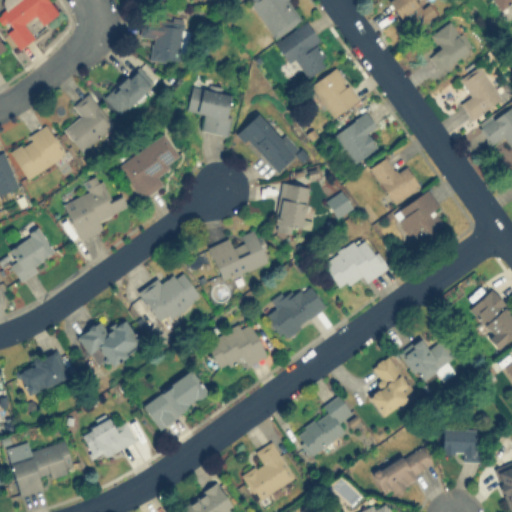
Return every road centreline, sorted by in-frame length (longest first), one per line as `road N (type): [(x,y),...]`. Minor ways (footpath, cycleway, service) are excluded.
road 1 (residential): [(82,511),(154,477),(498,229)]
road 2 (residential): [(333,0),(511,248)]
road 3 (residential): [(0,334),(49,311),(220,188)]
road 4 (residential): [(0,101),(86,42),(92,20)]
